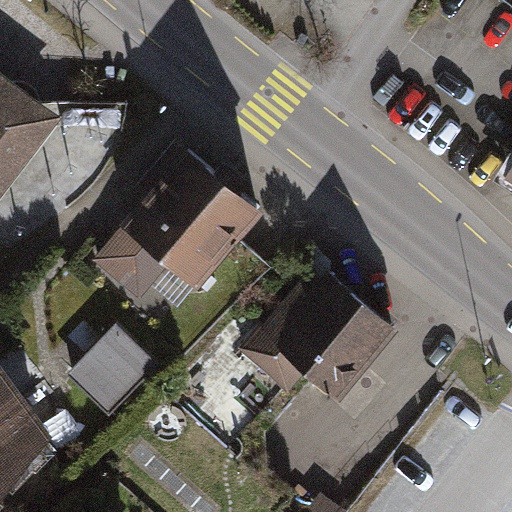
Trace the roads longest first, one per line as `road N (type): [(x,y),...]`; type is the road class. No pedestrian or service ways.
road 1 (secondary): [(511,304),(311,135)]
road 2 (secondary): [(311,135),(146,0)]
road 3 (residential): [(311,135),(402,0)]
